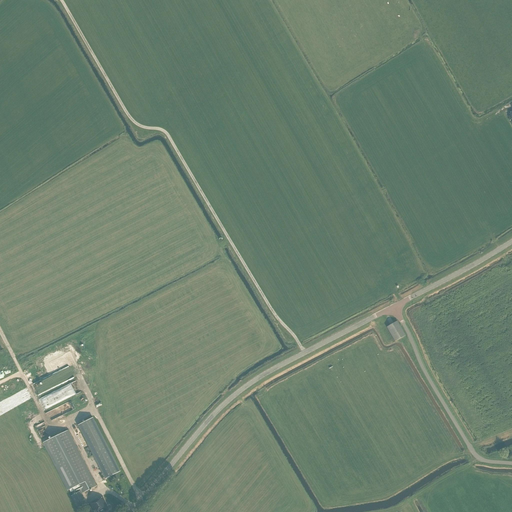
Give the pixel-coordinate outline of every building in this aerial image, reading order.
[(395,341),(405,335),(397,321),(386,327),(395,341)] [(28,379),(33,390),(49,383),(47,377),(45,378),(43,375),(36,378),(35,376),(28,379)] [(71,401),(46,411),(48,416),(52,414),(52,415),(74,406),(71,401)] [(120,471),(93,417),(77,425),(105,479),(120,471)] [(96,486),(80,454),(68,430),(43,443),(67,491),(69,489),(71,492),(74,491),(75,493),(71,496),(78,509),(81,507),(87,504),(84,499),(80,491),(80,490),(82,493),(96,486)] [(101,511),(108,508),(102,497),(98,499),(87,505),(91,511),(101,511)]
